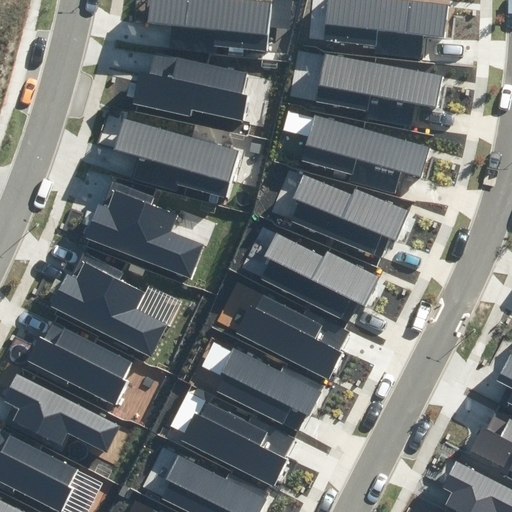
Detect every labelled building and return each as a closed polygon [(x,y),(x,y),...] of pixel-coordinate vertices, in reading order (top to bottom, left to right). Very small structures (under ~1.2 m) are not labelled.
[(193,42),(266,50),(267,33),(271,33),(274,0),(152,0),(150,23),(195,27),(193,42)] [(454,0),(332,0),(329,41),(407,48),(408,33),(453,37),(456,0),(454,0)] [(252,86),(255,69),(161,51),(158,63),(137,59),(129,97),(249,120),(256,86),(252,86)] [(327,52),(318,103),(395,117),(397,102),(442,110),(448,74),(327,52)] [(319,108),(305,159),(380,179),(384,165),(428,177),(437,141),(319,108)] [(156,177),(226,195),(231,179),(234,180),(243,146),(126,115),(117,151),(160,162),(156,177)] [(306,204),(301,218),(377,246),(385,226),(404,233),(415,205),(360,184),(357,192),(309,174),(298,201),(306,204)] [(182,215),(115,187),(108,203),(105,201),(91,234),(194,276),(208,242),(176,229),(182,215)] [(276,258),(269,270),(340,309),(351,290),(369,300),(384,273),(332,245),(328,253),(283,228),(269,254),(276,258)] [(150,291),(85,258),(77,273),(74,271),(58,302),(157,353),(174,320),(143,305),(150,291)] [(332,325),(270,295),(264,308),(258,306),(245,332),(332,374),(342,353),(323,344),(332,325)] [(45,333),(32,359),(121,403),(135,376),(128,373),(135,358),(59,321),(52,336),(45,333)] [(232,373),(225,386),(287,417),(296,398),(316,408),(326,386),(239,344),(226,370),(232,373)] [(510,381),(504,394),(511,398),(511,354),(501,376),(510,381)] [(27,404),(21,418),(66,440),(71,430),(111,450),(125,423),(21,371),(9,395),(27,404)] [(275,429),(213,399),(207,412),(201,409),(188,436),(275,478),(285,457),(266,448),(275,429)] [(511,412),(502,408),(494,424),(489,421),(476,447),(511,464),(511,412)] [(0,472),(68,506),(82,479),(75,475),(82,461),(6,424),(0,435),(0,472)] [(172,485),(166,498),(193,511),(235,511),(237,510),(240,511),(259,511),(266,498),(180,456),(167,482),(172,485)] [(454,486),(447,499),(473,511),(499,511),(500,511),(511,511),(511,484),(457,457),(445,481),(454,486)] [(0,511),(38,511),(0,493),(0,511)]
